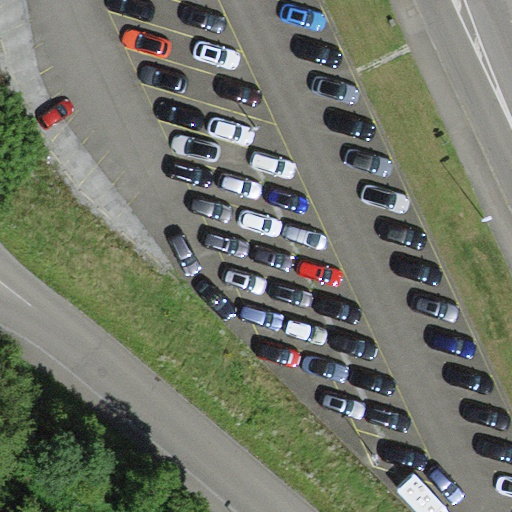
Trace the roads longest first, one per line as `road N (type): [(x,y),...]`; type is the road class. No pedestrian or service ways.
road 1 (unclassified): [(0,290),(260,511)]
road 2 (primary): [(511,120),(456,0)]
